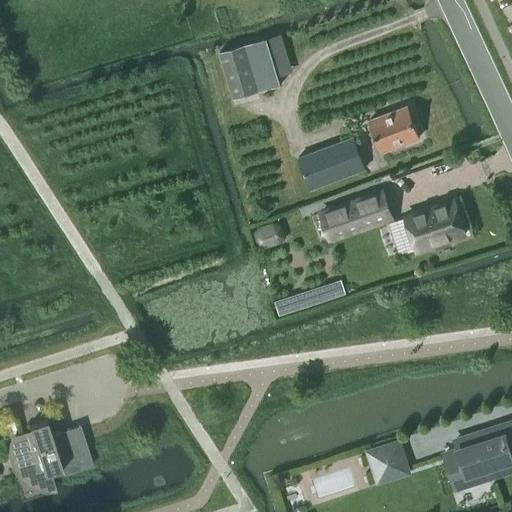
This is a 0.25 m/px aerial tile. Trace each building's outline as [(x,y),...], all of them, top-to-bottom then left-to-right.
[(290,77),(289,73),(294,71),(283,33),(220,52),(234,98),(281,84),(279,76),(282,75),(283,79),(290,77)] [(370,119),(382,151),(421,137),(409,105),(370,119)] [(374,171),(372,166),(380,163),(374,146),(361,151),(355,135),(299,156),(312,188),(364,169),(366,173),(374,171)] [(351,201),(320,211),(330,238),(392,217),(383,190),(351,201)] [(452,243),(450,238),(466,232),(454,199),(405,216),(416,249),(434,243),(436,248),(452,243)] [(263,246),(286,239),(280,220),(257,227),(263,246)] [(307,306),(303,292),(276,300),(280,315),(307,306)] [(38,485),(47,486),(49,486),(48,481),(44,472),(61,466),(46,419),(28,424),(32,435),(14,441),(13,451),(14,462),(19,471),(27,479),(36,484),(38,485)] [(459,449),(445,454),(454,481),(474,474),(473,472),(490,466),(493,476),(511,469),(511,429),(499,434),(500,436),(485,441),(482,432),(456,440),(459,449)] [(399,442),(370,451),(379,480),(409,471),(399,442)]
